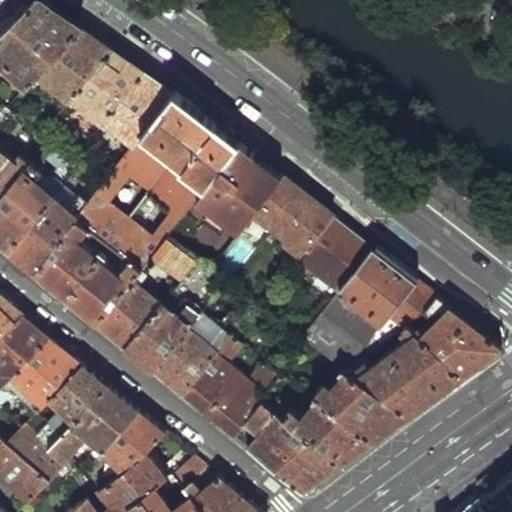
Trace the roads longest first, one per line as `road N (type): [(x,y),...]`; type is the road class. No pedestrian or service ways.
road 1 (primary): [(511,285),(130,0)]
road 2 (residential): [(0,264),(296,511)]
road 3 (primary): [(511,391),(348,511)]
